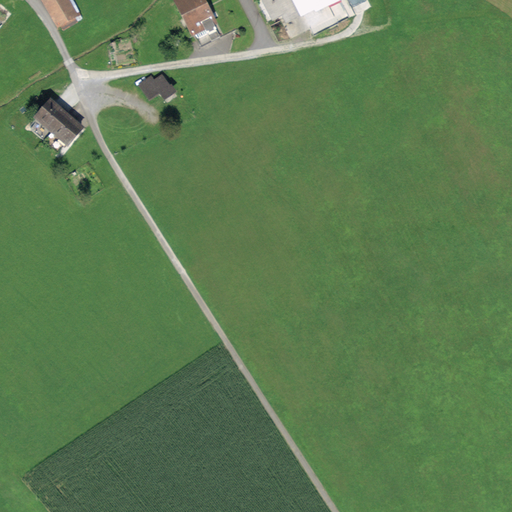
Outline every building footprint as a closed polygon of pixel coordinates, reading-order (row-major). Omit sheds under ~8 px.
[(70,0),(43,0),(59,29),(80,17),(70,0)] [(220,21),(208,0),(175,0),(195,35),(220,21)] [(311,0),(262,0),(274,21),(311,0)] [(150,72),(137,82),(143,89),(150,99),(161,91),(166,98),(176,91),(161,71),(154,77),(150,72)] [(51,129),(65,114),(50,100),(36,116),(51,129)] [(66,143),(80,127),(65,114),(51,129),(66,143)]
